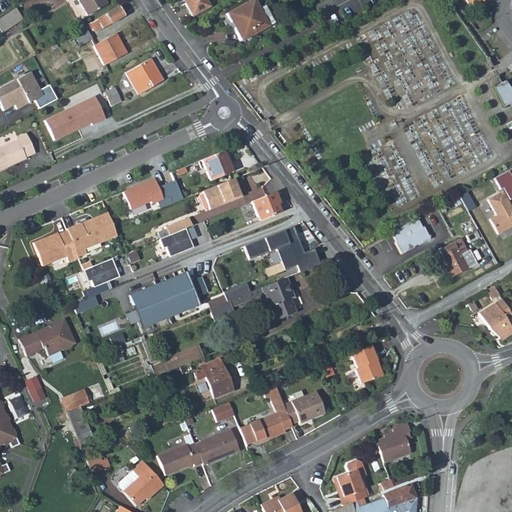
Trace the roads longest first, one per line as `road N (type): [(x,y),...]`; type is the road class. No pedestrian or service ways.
road 1 (residential): [(234,119),(421,353)]
road 2 (residential): [(414,390),(207,511)]
road 3 (residential): [(216,121),(0,218)]
road 4 (residential): [(149,0),(220,100)]
